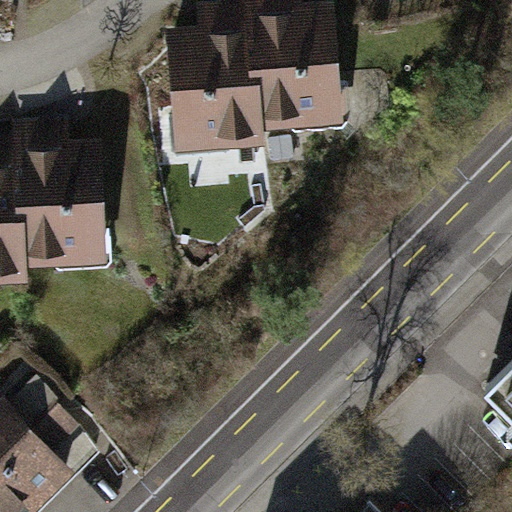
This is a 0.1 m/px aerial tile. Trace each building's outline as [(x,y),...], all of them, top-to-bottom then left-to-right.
[(277,0),(197,8),(211,149),(300,140),(298,126),(284,0),(277,0)] [(284,0),(298,126),(388,116),(374,0),(284,0)] [(37,140),(0,143),(0,283),(66,277),(64,258),(142,251),(130,113),(35,121),(37,140)] [(0,410),(0,511),(30,511),(99,445),(58,403),(33,427),(9,402),(0,410)] [(401,511),(392,503),(383,511),(401,511)]
